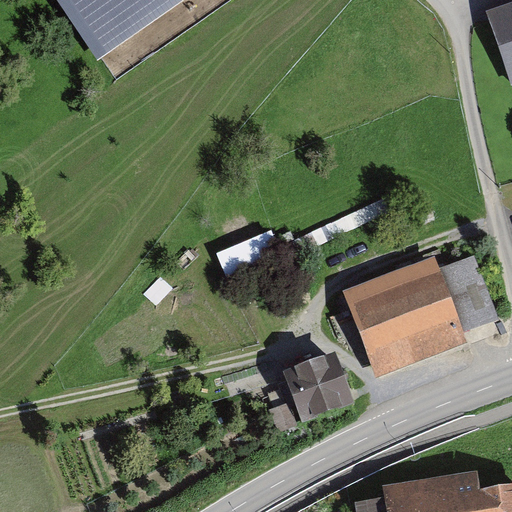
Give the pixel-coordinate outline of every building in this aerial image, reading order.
[(61,0),(101,57),(182,0),(61,0)] [(511,10),(490,19),(511,82),(511,10)] [(433,262),(342,299),(375,381),(466,345),(463,338),(500,323),(475,262),(438,276),(433,262)] [(300,430),(354,409),(335,359),(280,380),(300,430)] [(229,370),(230,393),(257,391),(256,368),(229,370)] [(511,511),(511,484),(477,490),(475,473),(376,487),(379,511),(375,511),(511,511)]
